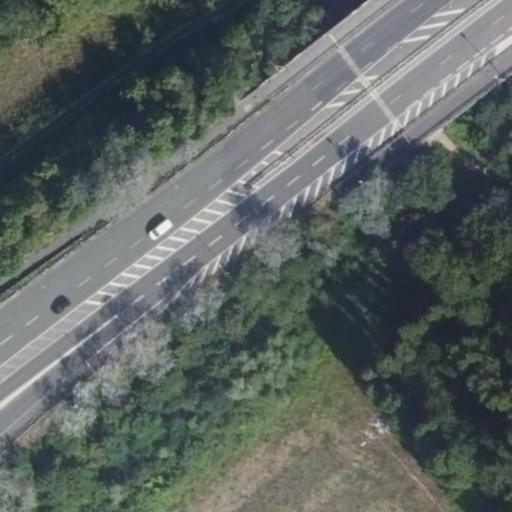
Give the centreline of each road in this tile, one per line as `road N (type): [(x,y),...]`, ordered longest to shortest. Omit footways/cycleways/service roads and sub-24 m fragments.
road 1 (track): [(463,165),(447,246),(406,292),(127,511)]
road 2 (primary): [(437,0),(110,244)]
road 3 (primary): [(216,240),(511,21)]
road 4 (primary): [(0,427),(216,240)]
road 5 (track): [(0,167),(219,0)]
road 6 (secondary): [(0,393),(216,240)]
road 7 (secondary): [(110,244),(0,342)]
road 8 (primary): [(110,244),(0,326)]
